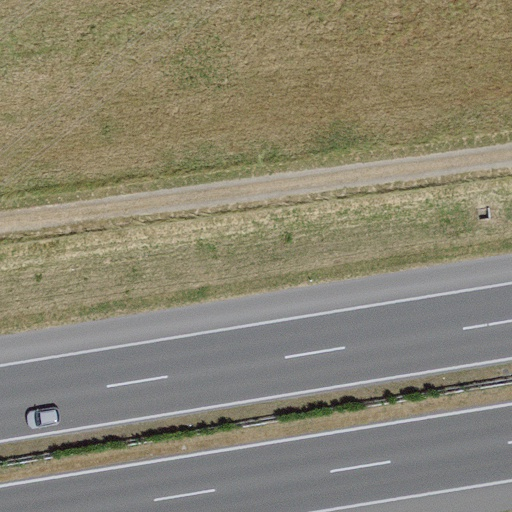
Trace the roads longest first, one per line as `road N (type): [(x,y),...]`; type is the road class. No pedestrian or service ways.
road 1 (motorway): [(511,321),(0,403)]
road 2 (track): [(511,157),(0,223)]
road 3 (motorway): [(82,511),(511,442)]
